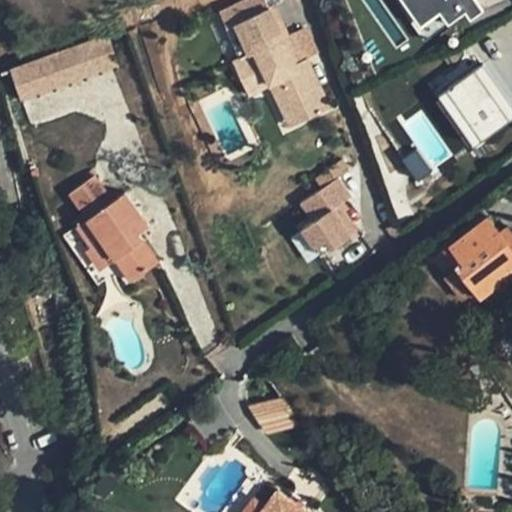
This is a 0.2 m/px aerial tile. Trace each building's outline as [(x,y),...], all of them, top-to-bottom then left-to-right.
[(297,111),(326,100),(328,100),(313,60),(301,64),(295,51),(273,0),(257,0),(245,5),(255,35),(239,41),(231,44),(243,75),(267,66),(274,82),(284,77),(297,111)] [(404,0),(426,36),(482,4),(480,0),(404,0)] [(255,35),(245,5),(228,11),(239,41),(255,35)] [(114,33),(18,65),(28,92),(125,61),(114,33)] [(307,46),(295,51),(301,64),(313,60),(307,46)] [(478,73),(469,79),(503,129),(511,124),(478,73)] [(284,77),(274,82),(287,115),(297,111),(284,77)] [(469,79),(451,92),(485,141),(503,129),(469,79)] [(451,92),(443,97),(477,147),(485,141),(451,92)] [(129,183),(114,156),(100,164),(84,137),(59,152),(75,179),(87,199),(83,202),(99,233),(104,231),(119,256),(146,239),(129,209),(116,191),(129,183)] [(87,199),(75,179),(62,187),(74,207),(70,210),(87,240),(99,233),(83,202),(87,199)] [(355,198),(342,179),(294,212),(317,244),(328,237),(336,248),(361,232),(344,205),(355,198)] [(141,203),(129,183),(116,191),(129,209),(141,203)] [(467,260),(462,264),(483,292),(499,279),(498,277),(511,266),(511,228),(509,224),(500,230),(489,215),(454,242),(467,260)] [(328,237),(317,244),(325,255),(336,248),(328,237)] [(258,511),(293,511),(273,494),(260,510),(258,511)] [(239,511),(258,511),(260,510),(249,501),(239,511)]
